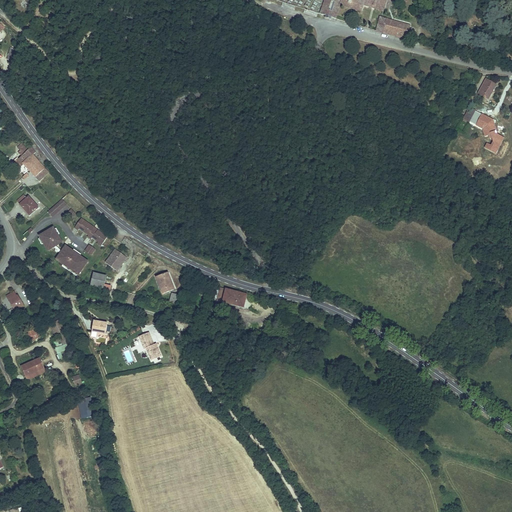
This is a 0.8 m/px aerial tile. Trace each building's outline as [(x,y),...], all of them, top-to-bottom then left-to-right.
[(346,10),(348,3),(339,0),(337,0),(333,0),(328,18),(343,22),(346,10)] [(339,0),(348,3),(346,10),(368,16),(370,9),(372,0),(339,0)] [(372,0),(370,9),(390,15),(390,12),(393,0),(372,0)] [(393,0),(390,12),(397,14),(400,0),(393,0)] [(388,21),(384,34),(408,41),(413,28),(388,21)] [(9,41),(6,53),(11,55),(14,43),(9,41)] [(480,96),(487,100),(492,92),(495,95),(499,88),(489,81),(480,96)] [(492,92),(487,100),(491,102),(495,95),(492,92)] [(469,109),(463,120),(469,124),(476,112),(469,109)] [(26,167),(36,158),(29,151),(32,148),(28,142),(25,145),(22,142),(15,148),(19,151),(12,157),(14,160),(18,157),(26,167)] [(45,168),(36,158),(26,167),(36,178),(45,168)] [(21,192),(15,197),(17,200),(26,211),(35,203),(26,193),(24,194),(21,192)] [(63,201),(59,196),(45,209),(49,214),(63,201)] [(68,216),(73,212),(69,207),(64,211),(68,216)] [(39,232),(38,233),(40,237),(38,238),(44,248),(51,244),(49,241),(51,241),(52,243),(59,240),(54,232),(53,229),(51,230),(49,226),(48,227),(46,227),(43,229),(39,232)] [(92,256),(96,249),(88,245),(84,252),(92,256)] [(55,261),(79,277),(89,261),(65,246),(55,261)] [(113,249),(105,264),(119,272),(127,257),(113,249)] [(89,284),(101,289),(106,277),(93,272),(89,284)] [(164,274),(152,281),(160,296),(170,291),(164,279),(166,278),(164,274)] [(220,287),(219,288),(216,300),(222,301),(226,289),(220,287)] [(235,291),(234,290),(234,291),(226,289),(222,301),(242,306),(246,294),(235,291)] [(16,292),(7,298),(15,312),(23,308),(24,306),(16,292)] [(178,306),(180,295),(171,294),(169,305),(178,306)] [(96,318),(94,328),(108,331),(110,321),(96,318)] [(52,329),(55,338),(66,334),(63,325),(52,329)] [(145,332),(135,335),(139,348),(141,347),(145,360),(155,356),(151,344),(149,344),(145,332)] [(62,342),(63,346),(55,348),(58,359),(72,356),(68,341),(62,342)] [(28,365),(33,375),(50,365),(45,356),(28,365)] [(80,375),(72,378),(75,386),(82,384),(80,375)] [(82,420),(95,416),(91,402),(78,406),(82,420)] [(0,465),(3,464),(4,465),(9,463),(5,456),(4,456),(2,453),(3,452),(2,450),(4,450),(0,442),(0,465)]
